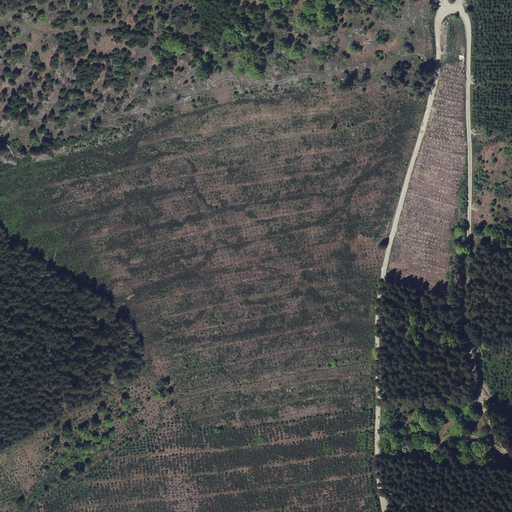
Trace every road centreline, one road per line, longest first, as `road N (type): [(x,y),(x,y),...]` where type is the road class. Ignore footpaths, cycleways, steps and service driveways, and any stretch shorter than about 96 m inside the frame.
road 1 (track): [(511,453),(484,403),(472,352),(469,45),(459,10),(438,19),(437,62),(383,242),(377,355)]
road 2 (track): [(0,234),(99,307),(147,366)]
road 3 (track): [(377,355),(381,511)]
road 4 (track): [(377,482),(440,441),(469,439),(511,459)]
